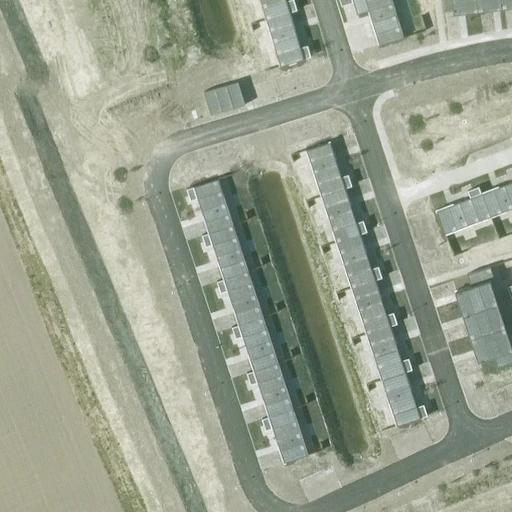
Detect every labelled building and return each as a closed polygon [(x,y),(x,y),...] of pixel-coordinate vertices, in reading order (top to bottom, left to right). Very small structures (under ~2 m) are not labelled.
[(282,0),(256,0),(263,20),(287,13),(284,2),(282,0)] [(291,0),(290,0),(284,2),(287,13),(295,10),(291,0)] [(353,0),(358,14),(369,10),(380,45),(404,37),(392,0),(353,0)] [(428,0),(429,2),(440,1),(441,12),(466,10),(465,0),(428,0)] [(489,0),(465,0),(466,10),(490,8),(489,0)] [(287,13),(263,20),(277,66),(301,59),(297,48),(287,13)] [(305,46),(297,48),(301,59),(309,57),(305,46)] [(211,114),(246,104),(239,80),(204,91),(211,114)] [(325,137),(303,145),(318,191),(340,184),(337,173),(325,137)] [(345,170),(337,173),(340,184),(349,181),(345,170)] [(511,181),(477,195),(485,217),(511,206),(511,181)] [(193,184),(171,191),(174,201),(187,236),(209,229),(193,184)] [(340,184),(318,191),(333,236),(355,229),(352,219),(340,184)] [(474,185),(463,189),(467,199),(477,195),(474,185)] [(171,191),(163,194),(166,204),(174,201),(171,191)] [(467,199),(432,212),(441,233),(485,217),(477,195),(467,199)] [(360,216),(352,219),(355,229),(363,226),(360,216)] [(209,229),(187,236),(191,247),(203,283),(225,276),(209,229)] [(355,229),(333,236),(348,283),(370,276),(367,266),(355,229)] [(187,236),(178,239),(182,250),(191,247),(187,236)] [(376,263),(367,266),(370,276),(379,273),(376,263)] [(466,288),(455,292),(463,316),(496,304),(488,280),(493,279),(489,267),(462,276),(466,288)] [(225,276),(203,283),(207,293),(219,329),(241,321),(225,276)] [(370,276),(348,283),(363,329),(385,322),(382,312),(370,276)] [(203,283),(195,286),(198,296),(207,293),(203,283)] [(496,304),(463,316),(470,339),(503,327),(496,304)] [(390,309),(382,312),(385,322),(394,319),(390,309)] [(241,321),(219,329),(222,339),(235,375),(257,368),(241,321)] [(385,322),(363,329),(378,376),(401,369),(397,358),(385,322)] [(503,327),(470,339),(477,363),(489,359),(492,370),(511,363),(511,352),(511,353),(503,327)] [(219,329),(211,332),(214,341),(222,339),(219,329)] [(406,355),(397,358),(401,369),(409,366),(406,355)] [(257,368),(235,375),(239,385),(251,420),(273,413),(257,368)] [(401,369),(378,376),(393,421),(415,414),(412,405),(401,369)] [(235,375),(227,378),(230,388),(239,385),(235,375)] [(421,402),(412,405),(415,414),(424,411),(421,402)] [(273,413),(251,420),(255,431),(267,466),(289,459),(273,413)] [(251,420),(242,423),(246,434),(255,431),(251,420)]
